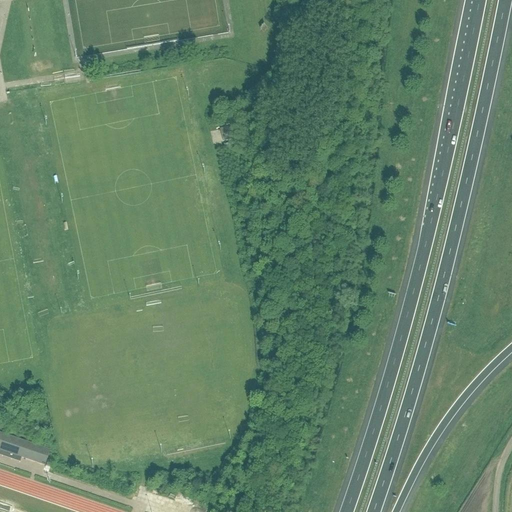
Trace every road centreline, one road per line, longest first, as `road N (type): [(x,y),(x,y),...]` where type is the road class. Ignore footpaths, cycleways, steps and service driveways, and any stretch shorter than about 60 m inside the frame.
road 1 (motorway): [(479,0),(430,232),(347,511)]
road 2 (motorway): [(374,511),(454,233),(504,0)]
road 3 (motorway): [(395,511),(467,395),(511,351)]
